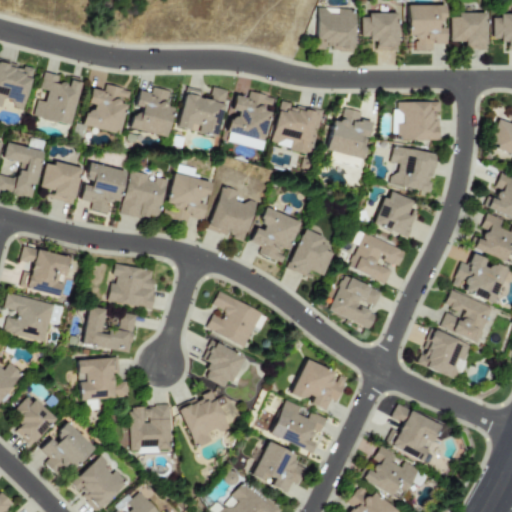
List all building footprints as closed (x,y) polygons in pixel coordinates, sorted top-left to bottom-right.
[(442,5),(404,6),(404,36),(411,36),(411,52),(429,51),(429,45),(442,44),(442,5)] [(312,49),(330,49),(330,52),(351,52),(352,9),(313,8),(312,49)] [(483,51),(483,13),(454,13),(454,18),(447,18),(447,43),(462,43),(462,50),(483,51)] [(358,40),(373,40),(373,51),(394,51),(395,14),(358,14),(358,40)] [(489,19),(489,41),(504,41),(504,52),(511,51),(511,14),(497,15),(497,19),(489,19)] [(30,68),(0,62),(0,105),(1,99),(11,101),(10,108),(21,110),(30,68)] [(30,118),(68,126),(77,80),(67,78),(65,85),(55,83),(56,76),(41,73),(37,91),(44,93),(42,102),(34,101),(30,118)] [(126,91),(102,86),(101,92),(88,89),(84,107),(83,107),(79,127),(116,135),(126,91)] [(126,130),(163,138),(170,108),(162,107),(166,92),(148,88),(147,94),(135,91),(131,110),(130,110),(126,130)] [(223,91),(209,88),(207,100),(195,98),(197,91),(181,88),(174,129),(187,131),(188,124),(195,126),(194,133),(214,137),(223,91)] [(271,99),(246,92),(244,99),(232,96),(228,111),(230,111),(222,141),(257,151),(271,99)] [(267,145),(310,154),(319,111),(276,102),(267,145)] [(435,103),(391,103),(391,141),(435,141),(435,103)] [(329,120),(322,150),(359,160),(368,123),(356,120),(358,113),(340,109),(337,122),(329,120)] [(494,120),(486,148),(511,155),(511,118),(510,118),(509,124),(494,120)] [(0,192),(28,199),(39,152),(2,143),(0,153),(0,159),(20,164),(19,171),(14,170),(12,179),(0,176),(0,192)] [(427,192),(433,155),(389,147),(386,163),(395,165),(393,175),(387,174),(385,185),(427,192)] [(356,167),(357,159),(327,154),(326,163),(356,167)] [(42,161),(36,189),(48,192),(46,200),(69,205),(77,169),(42,161)] [(122,171),(85,163),(77,201),(88,203),(87,211),(103,214),(106,201),(115,203),(122,171)] [(117,214),(155,222),(164,181),(148,177),(148,176),(126,171),(117,214)] [(511,188),(510,188),(511,180),(511,178),(496,173),(492,188),(495,189),(492,200),(487,198),(483,211),(511,220),(511,188)] [(163,203),(172,205),(170,213),(198,219),(206,183),(170,175),(163,203)] [(203,230),(228,239),(239,243),(252,206),(233,199),(235,192),(218,187),(203,230)] [(369,225),(403,240),(417,205),(384,191),(369,225)] [(246,243),(257,247),(254,255),(278,264),(295,222),(261,208),(254,227),(252,226),(246,243)] [(511,227),(504,225),(505,222),(482,214),(477,229),(481,230),(478,241),(473,239),(469,251),(501,262),(503,255),(511,258),(511,227)] [(300,277),(304,269),(318,276),(332,244),(301,230),(282,269),(300,277)] [(381,285),(388,268),(394,270),(402,251),(359,234),(345,270),(381,285)] [(54,297),(57,285),(51,283),(53,275),(61,277),(66,258),(18,247),(14,265),(20,267),(15,288),(54,297)] [(489,303),(502,270),(483,263),(484,260),(468,254),(464,266),(457,263),(447,287),(489,303)] [(104,302),(146,310),(152,272),(113,265),(110,284),(107,284),(104,302)] [(325,312),(365,330),(373,312),(370,310),(378,293),(341,276),(325,312)] [(488,308),(447,291),(439,310),(442,311),(435,329),(473,345),(488,308)] [(256,313),(214,293),(207,306),(221,312),(218,319),(208,314),(201,329),(240,348),(256,313)] [(49,305),(3,294),(0,305),(0,308),(14,312),(12,320),(3,318),(0,328),(0,334),(41,344),(49,305)] [(131,315),(117,313),(115,331),(104,329),(104,334),(98,334),(101,310),(85,307),(79,346),(126,352),(131,315)] [(467,346),(430,330),(415,365),(453,382),(467,346)] [(220,388),(223,381),(228,383),(240,357),(208,342),(200,361),(207,364),(200,379),(220,388)] [(115,374),(115,359),(74,361),(76,400),(125,398),(124,382),(110,383),(109,374),(115,374)] [(333,374),(302,360),(286,396),(320,411),(325,400),(332,403),(343,379),(333,375),(333,374)] [(6,364),(0,370),(0,396),(19,376),(6,364)] [(174,409),(192,449),(208,442),(206,436),(234,423),(221,396),(211,400),(208,393),(174,409)] [(10,411),(19,420),(9,430),(27,447),(52,421),(25,395),(10,411)] [(322,419),(306,412),(304,419),(294,415),(297,407),(281,401),(267,437),(309,454),(313,444),(306,441),(310,432),(316,434),(322,419)] [(380,445),(417,463),(435,426),(393,405),(387,418),(398,424),(394,431),(389,428),(380,445)] [(168,452),(167,407),(126,408),(127,453),(168,452)] [(88,447),(64,424),(48,440),(47,439),(36,450),(45,459),(40,464),(57,480),(88,447)] [(247,477),(282,493),(288,483),(294,485),(301,470),(289,465),(293,456),(263,443),(247,477)] [(358,481),(397,502),(414,470),(400,462),(397,469),(387,464),(392,455),(376,447),(358,481)] [(93,511),(94,511),(123,483),(96,456),(67,485),(93,511)] [(274,511),(276,511),(243,482),(216,511),(274,511)] [(344,511),(392,511),(370,493),(367,496),(356,487),(343,503),(348,508),(344,511)] [(125,496),(110,507),(114,511),(113,511),(152,511),(136,492),(128,499),(125,496)] [(0,511),(9,504),(0,495),(0,511)]
